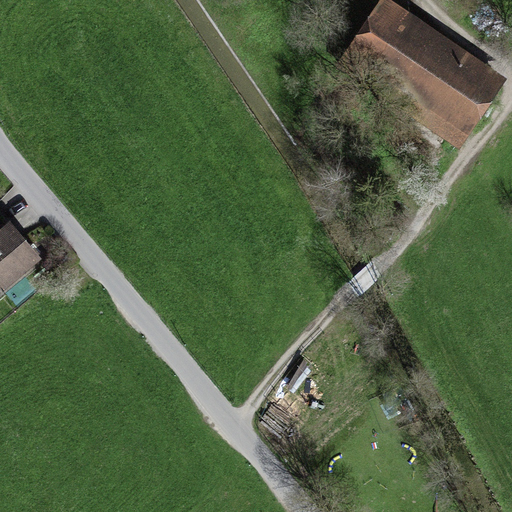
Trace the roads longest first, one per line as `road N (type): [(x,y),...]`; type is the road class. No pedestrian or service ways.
road 1 (residential): [(301,511),(0,151)]
road 2 (track): [(233,433),(511,108)]
road 3 (track): [(511,76),(415,0)]
